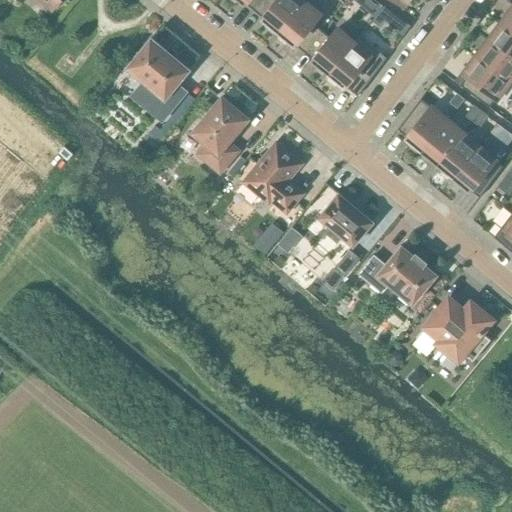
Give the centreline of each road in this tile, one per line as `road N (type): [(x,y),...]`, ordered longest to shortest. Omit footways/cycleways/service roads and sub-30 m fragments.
road 1 (unclassified): [(347,151),(165,0)]
road 2 (unclassified): [(511,288),(347,151)]
road 3 (residential): [(347,151),(461,0)]
